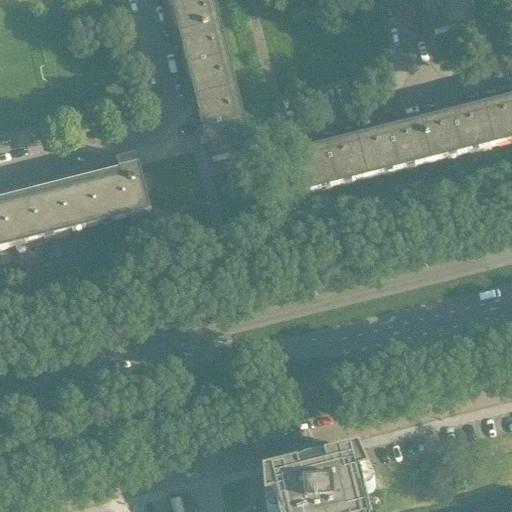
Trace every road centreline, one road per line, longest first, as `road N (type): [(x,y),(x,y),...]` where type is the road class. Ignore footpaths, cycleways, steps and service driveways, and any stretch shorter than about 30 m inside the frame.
road 1 (tertiary): [(511,254),(168,348)]
road 2 (tertiary): [(168,348),(338,342),(511,300)]
road 3 (residential): [(196,463),(511,389)]
road 4 (residential): [(145,0),(168,87),(166,121),(147,136),(0,176)]
road 5 (residential): [(11,511),(196,463)]
road 6 (tertiary): [(168,348),(0,390)]
road 7 (residential): [(425,94),(299,124)]
